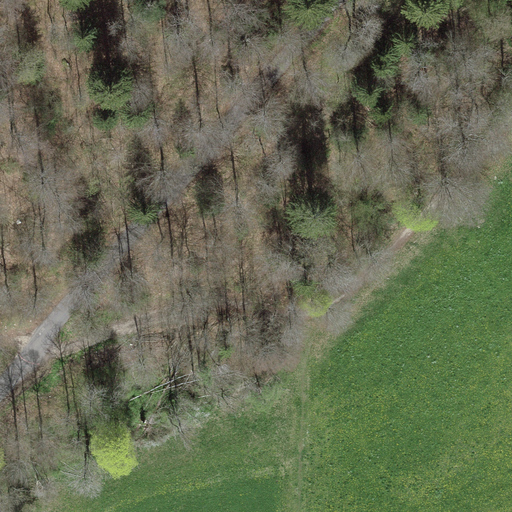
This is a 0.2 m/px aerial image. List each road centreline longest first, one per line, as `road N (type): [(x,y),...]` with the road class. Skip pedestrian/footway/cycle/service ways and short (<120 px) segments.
road 1 (track): [(511,120),(384,240),(291,305),(202,291),(52,353),(11,338),(0,343)]
road 2 (unclassified): [(30,348),(329,0)]
road 3 (track): [(283,511),(291,305)]
